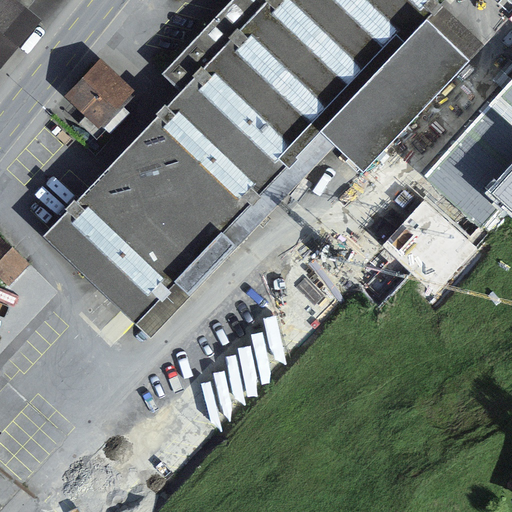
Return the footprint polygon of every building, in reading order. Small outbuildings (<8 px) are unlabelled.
[(0,0),(0,73),(42,24),(13,0),(0,0)] [(149,343),(334,152),(320,139),(427,27),(450,0),(246,0),(241,6),(233,0),(160,79),(179,96),(42,240),(149,343)] [(471,68),(427,27),(320,139),(334,152),(364,181),(471,68)] [(101,62),(65,100),(100,132),(136,94),(101,62)] [(511,86),(426,184),(459,213),(451,222),(463,232),(468,226),(478,235),(499,211),(511,222),(511,86)] [(423,196),(380,244),(435,294),(478,246),(463,232),(451,222),(423,196)] [(0,233),(0,274),(2,276),(22,253),(0,233)]
